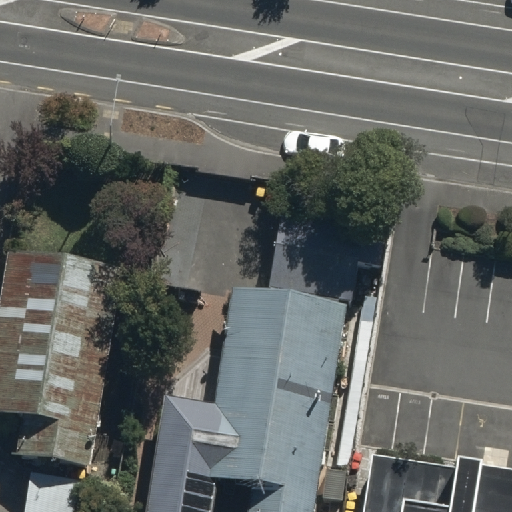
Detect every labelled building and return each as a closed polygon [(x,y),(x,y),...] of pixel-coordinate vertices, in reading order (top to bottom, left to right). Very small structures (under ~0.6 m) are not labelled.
[(370,227),(282,215),(270,304),(357,316),(370,227)] [(123,287),(7,270),(0,318),(0,441),(21,444),(16,481),(93,492),(123,287)] [(317,511),(343,326),(230,310),(215,421),(163,414),(148,511),(317,511)] [(511,511),(511,488),(378,467),(370,511),(511,511)] [(29,490),(26,511),(102,511),(104,496),(29,490)]
